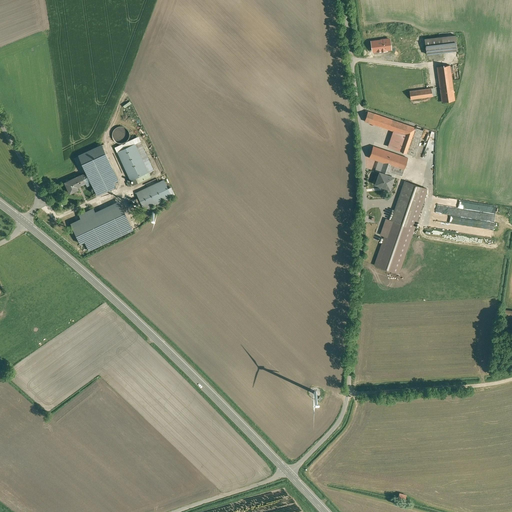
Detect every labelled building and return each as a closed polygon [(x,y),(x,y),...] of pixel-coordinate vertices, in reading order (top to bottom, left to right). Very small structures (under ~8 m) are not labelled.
[(455,35),(425,39),(426,48),(427,54),(457,51),(455,35)] [(391,49),(390,39),(388,39),(381,40),(371,41),(372,52),(376,51),(376,52),(380,51),(387,51),(387,50),(391,49)] [(426,48),(409,51),(411,60),(427,58),(426,54),(427,54),(426,48)] [(437,67),(442,102),(455,100),(451,72),(450,67),(450,65),(437,67)] [(431,88),(409,91),(411,99),(432,96),(431,88)] [(408,125),(368,111),(364,121),(393,131),(404,135),(408,125)] [(404,135),(399,151),(407,154),(416,128),(408,125),(404,135)] [(129,138),(130,135),(129,131),(127,128),(124,127),(121,126),(117,127),(115,129),(113,132),(112,135),(113,139),(115,141),(118,143),(121,144),(125,143),(127,141),(129,138)] [(404,135),(393,131),(388,147),(399,151),(404,135)] [(116,148),(117,152),(135,144),(149,175),(156,172),(140,137),(116,148)] [(135,144),(117,152),(133,185),(150,177),(149,175),(135,144)] [(408,158),(373,146),(369,158),(379,161),(380,161),(380,162),(391,165),(392,166),(391,172),(402,175),(408,158)] [(81,159),(85,157),(84,154),(77,158),(79,163),(83,162),(81,159)] [(391,165),(380,162),(380,161),(379,161),(376,171),(380,173),(376,184),(390,189),(394,177),(388,175),(391,165)] [(109,162),(87,172),(91,180),(98,195),(115,187),(113,184),(113,183),(118,180),(109,162)] [(81,174),(65,182),(70,193),(76,190),(75,187),(85,183),(81,174)] [(148,187),(160,181),(159,178),(146,183),(148,187)] [(422,187),(405,181),(391,221),(408,227),(422,187)] [(159,182),(136,192),(144,210),(167,200),(159,182)] [(135,196),(127,200),(131,210),(139,207),(135,196)] [(484,212),(485,204),(468,201),(467,209),(484,212)] [(121,204),(96,216),(93,208),(79,215),(82,222),(72,227),(80,243),(85,241),(89,250),(133,230),(121,204)] [(487,209),(486,212),(495,214),(496,206),(487,205),(487,209)] [(482,228),(481,236),(492,238),(494,222),(465,217),(464,226),(482,228)]
